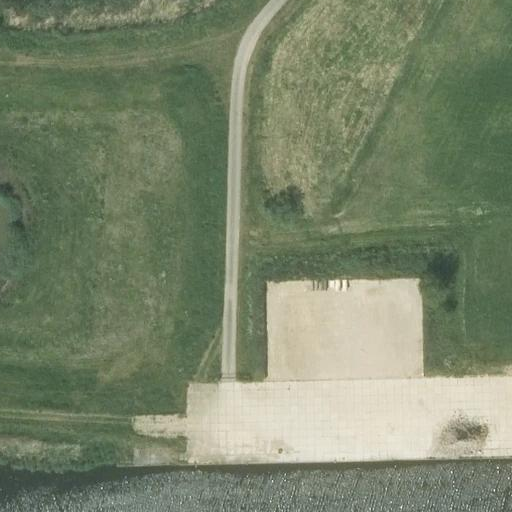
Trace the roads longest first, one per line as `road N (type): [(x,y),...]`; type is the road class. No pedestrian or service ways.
road 1 (track): [(230,382),(236,87),(250,32),(281,0)]
road 2 (track): [(0,62),(178,59),(250,32)]
